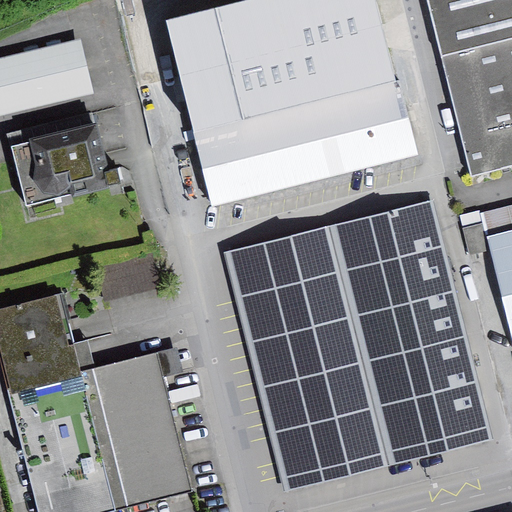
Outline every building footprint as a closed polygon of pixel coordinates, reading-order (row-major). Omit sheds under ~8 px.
[(376,0),(268,0),(167,26),(214,209),(417,156),(376,0)] [(511,0),(426,0),(470,177),(511,166),(511,0)] [(75,48),(0,66),(0,99),(3,110),(86,89),(75,48)] [(97,129),(11,149),(26,211),(122,188),(119,175),(108,178),(97,129)] [(433,203),(226,255),(287,494),(494,442),(433,203)] [(511,214),(479,223),(511,346),(511,214)] [(153,255),(97,268),(105,301),(161,287),(153,255)] [(57,297),(0,311),(0,361),(38,511),(119,511),(83,374),(76,347),(70,348),(57,297)] [(157,355),(83,374),(119,511),(123,511),(194,494),(157,355)]
